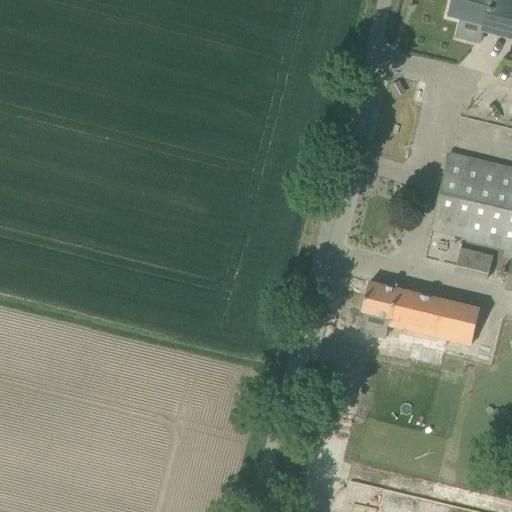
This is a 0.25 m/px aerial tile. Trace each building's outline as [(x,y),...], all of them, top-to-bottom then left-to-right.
[(511,0),(452,0),(449,16),(484,25),(483,31),(511,38),(511,0)] [(511,248),(511,170),(450,155),(432,229),(511,248)] [(493,258),(480,254),(460,250),(455,271),(488,279),(493,258)] [(471,345),(480,309),(369,282),(362,311),(390,318),(389,325),(471,345)] [(357,443),(363,420),(349,416),(343,439),(357,443)]
